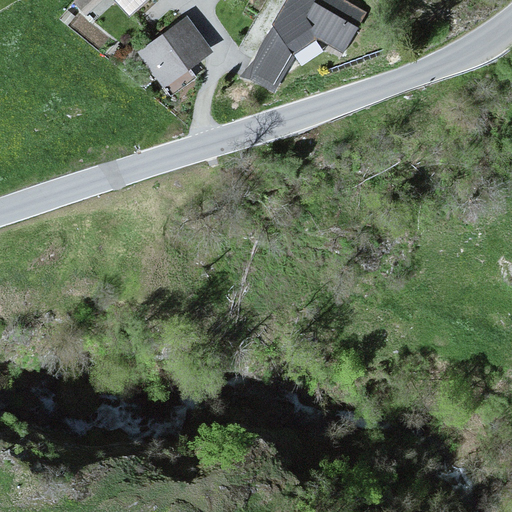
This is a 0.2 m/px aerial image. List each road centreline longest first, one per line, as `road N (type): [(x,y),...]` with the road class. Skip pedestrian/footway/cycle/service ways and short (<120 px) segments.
road 1 (tertiary): [(0,210),(462,55),(511,24)]
road 2 (unknown): [(183,3),(218,51),(206,145)]
